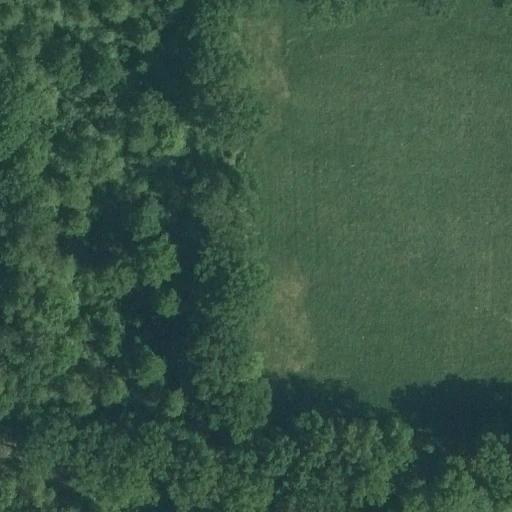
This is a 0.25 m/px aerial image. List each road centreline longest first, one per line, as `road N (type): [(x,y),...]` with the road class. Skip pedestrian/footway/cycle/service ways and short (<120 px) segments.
road 1 (track): [(0,428),(511,451)]
road 2 (track): [(228,511),(220,438),(215,0)]
